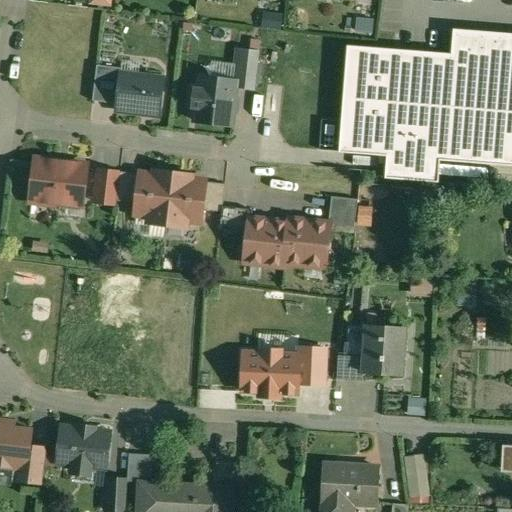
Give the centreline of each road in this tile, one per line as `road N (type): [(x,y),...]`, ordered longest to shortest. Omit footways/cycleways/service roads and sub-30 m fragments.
road 1 (residential): [(511,435),(0,392)]
road 2 (residential): [(2,121),(244,156),(240,197)]
road 3 (residential): [(16,0),(2,121)]
